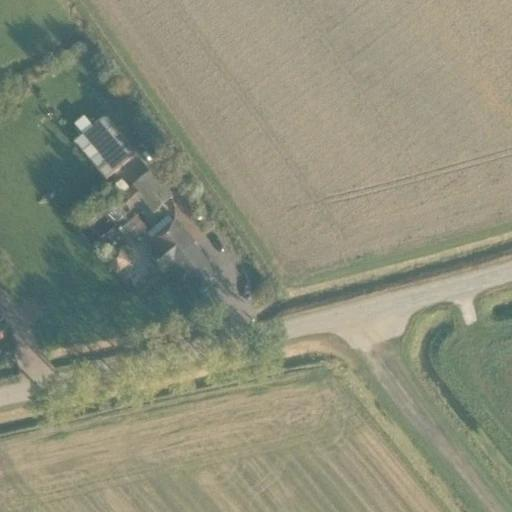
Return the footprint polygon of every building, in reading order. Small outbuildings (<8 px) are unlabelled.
[(85,119),(75,127),(84,138),(76,145),(107,182),(137,157),(106,120),(94,130),(85,119)] [(133,190),(154,215),(173,199),(168,193),(162,185),(152,174),(133,190)] [(123,182),(112,192),(120,200),(130,190),(123,182)] [(169,219),(147,237),(152,242),(173,224),(169,219)] [(197,246),(176,222),(173,224),(152,242),(150,244),(159,255),(152,260),(164,275),(173,267),(184,281),(187,278),(202,296),(218,283),(214,279),(218,276),(194,247),(197,246)] [(113,260),(125,275),(139,263),(127,248),(113,260)]
